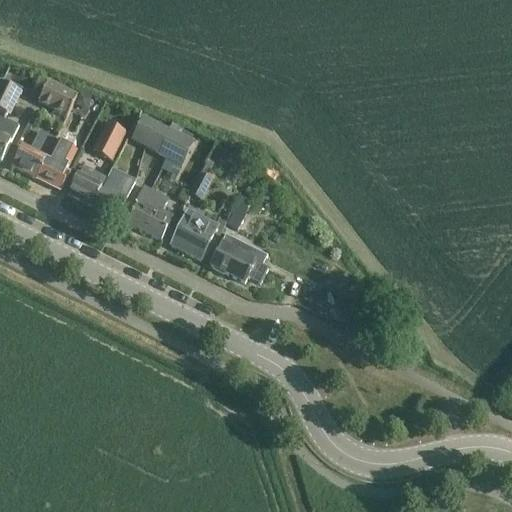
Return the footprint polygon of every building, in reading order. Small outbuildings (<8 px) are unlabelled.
[(2,85),(0,88),(0,163),(2,164),(19,130),(5,123),(14,105),(17,106),(23,96),(2,85)] [(68,120),(77,101),(49,87),(40,107),(68,120)] [(80,98),(75,108),(85,113),(90,103),(80,98)] [(144,121),(132,144),(157,157),(169,134),(168,133),(144,121)] [(172,125),(168,133),(169,134),(157,157),(182,170),(194,147),(191,146),(195,139),(183,132),(183,131),(172,125)] [(111,165),(126,136),(108,126),(93,156),(111,165)] [(12,170),(36,182),(49,159),(55,146),(56,144),(41,137),(31,157),(21,152),(12,170)] [(76,156),(55,146),(49,159),(36,182),(61,195),(70,176),(67,175),(76,156)] [(68,198),(93,211),(107,182),(84,171),(79,181),(77,180),(68,198)] [(107,182),(93,211),(117,223),(135,185),(113,174),(108,183),(107,182)] [(202,205),(213,183),(200,176),(188,199),(202,205)] [(134,208),(136,209),(127,228),(162,245),(172,225),(160,219),(169,203),(143,190),(134,208)] [(227,225),(224,231),(234,236),(250,207),(239,200),(226,225),(227,225)] [(190,213),(185,223),(172,250),(201,264),(214,237),(215,236),(220,239),(224,231),(227,225),(226,225),(218,220),(216,226),(190,213)] [(261,288),(268,272),(263,270),(268,261),(226,240),(211,270),(214,271),(213,274),(224,280),(226,277),(245,286),(248,281),(261,288)]
